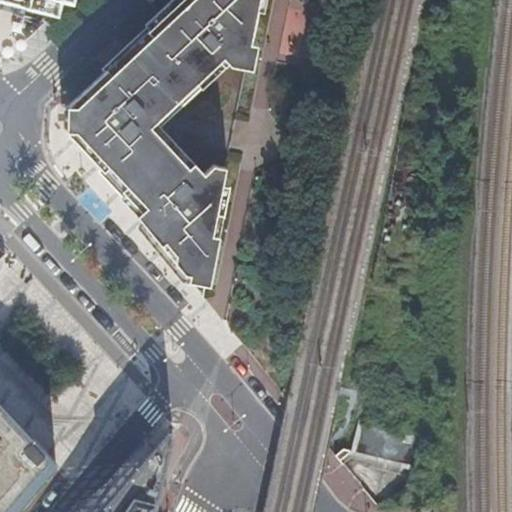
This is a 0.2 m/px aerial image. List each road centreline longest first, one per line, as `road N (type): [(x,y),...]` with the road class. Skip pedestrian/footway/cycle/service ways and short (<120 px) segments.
road 1 (residential): [(207,358),(0,136)]
road 2 (residential): [(0,189),(178,386)]
road 3 (tertiary): [(0,121),(127,0)]
road 4 (residential): [(178,386),(66,511)]
